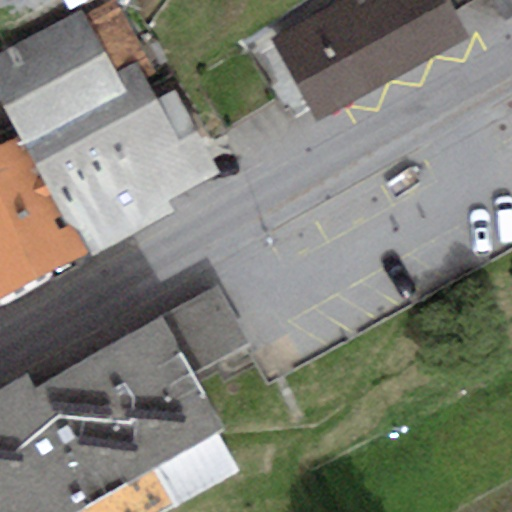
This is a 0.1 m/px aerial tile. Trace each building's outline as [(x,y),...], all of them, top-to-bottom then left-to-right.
[(82,8),(0,52),(0,102),(18,134),(66,225),(78,230),(89,251),(92,255),(174,211),(168,201),(221,172),(175,88),(156,99),(145,79),(154,74),(113,0),(109,0),(85,13),(82,8)] [(450,0),(348,0),(273,42),(317,122),(471,36),(456,10),(450,0)] [(474,0),(450,0),(456,10),(474,0)] [(511,0),(493,0),(506,21),(511,17),(511,0)] [(226,129),(277,98),(245,46),(194,76),(226,129)] [(66,225),(18,134),(0,143),(0,297),(89,251),(78,230),(66,225)] [(163,318),(194,374),(244,346),(248,344),(216,288),(163,318)] [(194,374),(163,318),(34,390),(26,377),(0,391),(0,511),(172,511),(241,473),(218,432),(225,428),(194,374)]
